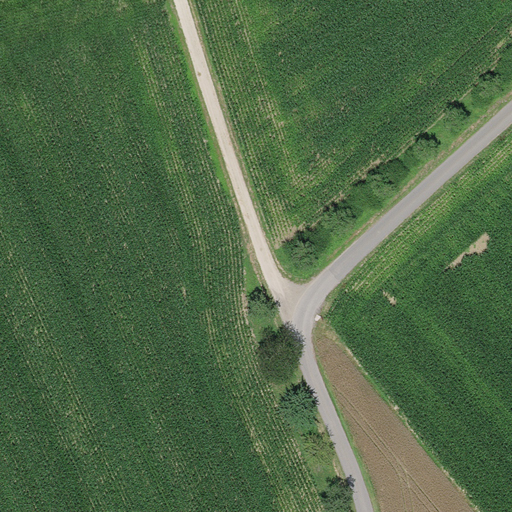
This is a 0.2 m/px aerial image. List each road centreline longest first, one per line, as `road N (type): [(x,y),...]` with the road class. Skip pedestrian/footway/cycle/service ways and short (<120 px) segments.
road 1 (track): [(182,0),(254,233),(369,511)]
road 2 (track): [(511,111),(289,315)]
